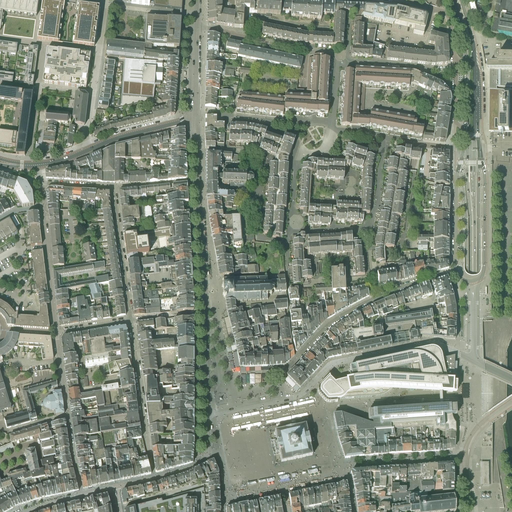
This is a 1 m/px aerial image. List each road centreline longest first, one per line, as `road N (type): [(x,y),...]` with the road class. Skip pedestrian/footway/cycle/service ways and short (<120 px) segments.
road 1 (secondary): [(489,511),(476,374),(474,147)]
road 2 (secondary): [(465,147),(485,511)]
road 3 (residential): [(456,271),(337,317),(282,372),(283,399)]
road 4 (residential): [(130,319),(114,186),(40,183)]
road 5 (residential): [(311,384),(334,362),(422,343),(473,360)]
road 6 (residential): [(471,282),(484,271),(484,172),(475,126)]
road 7 (tertiary): [(39,165),(194,118)]
road 8 (residential): [(204,312),(196,151)]
road 9 (residential): [(154,477),(130,319)]
road 10 (residential): [(40,183),(55,332)]
road 11 (residential): [(195,27),(306,50),(303,75)]
road 12 (residential): [(468,511),(471,434),(511,403)]
road 13 (secondary): [(475,126),(475,63),(461,0)]
road 14 (residential): [(465,147),(455,174),(456,271)]
